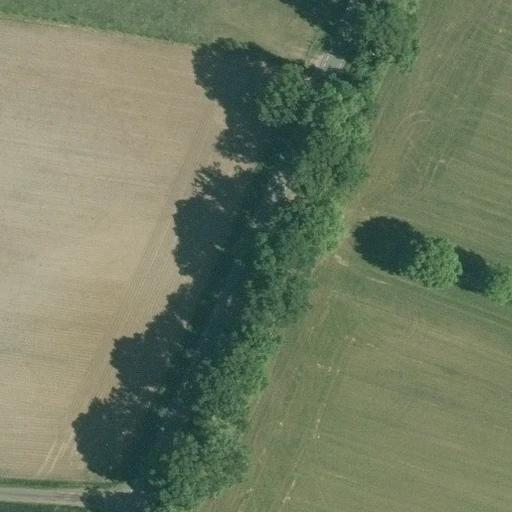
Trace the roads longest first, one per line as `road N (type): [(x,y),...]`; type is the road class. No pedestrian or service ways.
road 1 (secondary): [(137,503),(363,0)]
road 2 (residential): [(0,489),(137,503)]
